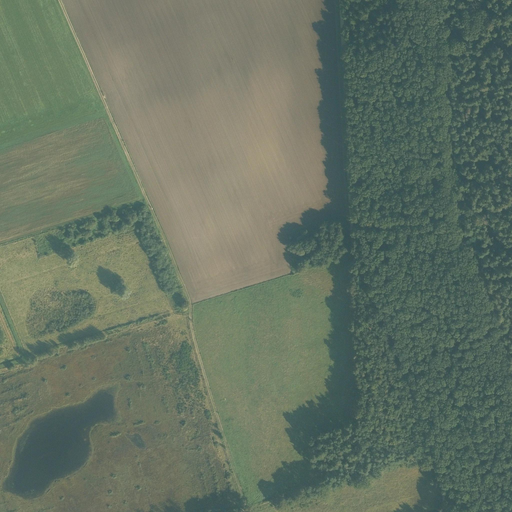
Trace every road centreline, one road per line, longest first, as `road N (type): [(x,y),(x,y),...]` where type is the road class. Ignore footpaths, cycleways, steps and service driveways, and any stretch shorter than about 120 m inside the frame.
road 1 (track): [(244,510),(186,292),(58,0)]
road 2 (track): [(352,222),(435,454)]
road 3 (track): [(341,0),(350,178)]
